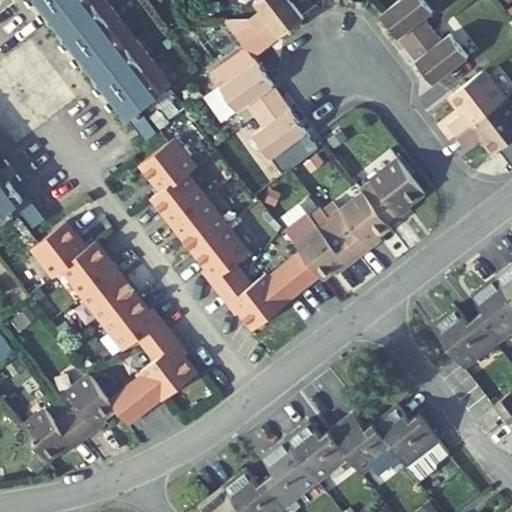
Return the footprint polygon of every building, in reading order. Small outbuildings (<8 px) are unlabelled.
[(105,0),(37,0),(129,116),(143,105),(152,98),(171,84),(105,0)] [(263,10),(250,19),(270,44),(304,18),(290,0),(256,0),(256,1),(263,10)] [(424,0),(399,0),(382,14),(408,47),(433,28),(425,17),(433,10),(424,0)] [(254,56),(270,44),(250,19),(226,19),(246,47),(247,46),(254,56)] [(442,40),(433,28),(408,47),(434,82),(468,56),(450,33),(442,40)] [(191,31),(180,38),(186,47),(197,39),(191,31)] [(247,103),(256,115),(282,96),(254,56),(247,46),(246,47),(211,71),(238,109),(247,103)] [(482,70),(450,95),(463,112),(448,123),(457,135),(472,124),(504,99),(482,70)] [(264,126),(291,108),(282,96),(256,115),(264,126)] [(169,121),(152,98),(143,105),(159,127),(169,121)] [(511,138),(511,108),(504,99),(472,124),(457,135),(466,147),(481,135),(494,152),(511,138)] [(264,126),(255,133),(272,156),(307,131),(291,108),(264,126)] [(341,130),(330,139),(335,146),(346,137),(341,130)] [(206,137),(197,143),(204,152),(213,146),(206,137)] [(196,165),(176,138),(142,164),(163,191),(187,172),(196,165)] [(360,188),(363,192),(389,226),(401,217),(397,212),(407,204),(423,192),(398,159),(360,188)] [(301,166),(298,174),(306,177),(310,169),(301,166)] [(206,198),(187,172),(163,191),(154,197),(174,223),(206,198)] [(0,173),(0,214),(20,199),(0,173)] [(290,175),(280,182),(286,190),(296,183),(290,175)] [(340,209),(330,217),(356,251),(360,256),(371,248),(367,242),(377,235),(389,226),(363,192),(340,209)] [(226,225),(206,198),(174,223),(194,249),(226,225)] [(330,217),(340,209),(334,201),(323,209),(330,217)] [(411,209),(407,204),(397,212),(401,217),(411,209)] [(296,243),(300,250),(320,275),(322,277),(334,268),(344,260),(348,265),(360,256),(356,251),(330,217),(296,243)] [(34,247),(39,243),(19,218),(14,222),(34,247)] [(64,267),(87,248),(67,222),(39,243),(34,247),(54,275),(64,267)] [(248,252),(226,225),(194,249),(208,266),(215,275),(210,280),(219,292),(245,272),(236,261),(248,252)] [(367,242),(371,248),(381,240),(377,235),(367,242)] [(83,293),(116,268),(96,241),(87,248),(64,267),(83,293)] [(300,250),(289,258),(309,284),(320,275),(300,250)] [(289,258),(278,267),(297,293),(309,284),(289,258)] [(337,273),(348,265),(344,260),(334,268),(337,273)] [(511,261),(495,274),(511,295),(511,261)] [(215,275),(208,266),(202,270),(210,280),(215,275)] [(278,267),(267,275),(286,301),(297,293),(278,267)] [(104,319),(136,294),(116,268),(83,293),(104,319)] [(245,272),(219,292),(228,304),(233,300),(254,284),(245,272)] [(484,309),(477,315),(496,341),(511,328),(511,295),(495,274),(472,292),(484,309)] [(254,284),(233,300),(241,310),(253,327),(286,301),(267,275),(254,284)] [(145,349),(171,329),(161,317),(157,321),(149,311),(136,294),(104,319),(125,346),(137,338),(145,349)] [(241,310),(233,300),(228,304),(236,314),(241,310)] [(432,323),(464,365),(496,341),(477,315),(468,321),(456,305),(432,323)] [(30,306),(18,316),(25,325),(37,315),(30,306)] [(154,307),(149,311),(157,321),(161,317),(154,307)] [(155,362),(109,398),(116,406),(130,424),(196,371),(183,355),(176,345),(181,341),(171,329),(145,349),(155,362)] [(14,346),(3,331),(0,333),(0,341),(8,352),(14,346)] [(176,345),(183,355),(188,351),(181,341),(176,345)] [(19,356),(7,365),(14,374),(26,365),(19,356)] [(77,404),(67,412),(86,437),(98,428),(94,423),(104,416),(116,406),(109,398),(91,374),(68,391),(77,404)] [(506,418),(511,413),(511,392),(511,391),(495,404),(506,418)] [(397,402),(375,421),(401,457),(419,479),(436,467),(436,462),(449,453),(418,413),(410,419),(397,402)] [(67,412),(55,420),(47,408),(23,426),(49,459),(60,449),(70,441),(74,446),(86,437),(67,412)] [(380,473),(401,457),(375,421),(366,427),(354,411),(330,429),(349,454),(361,471),(372,463),(380,473)] [(107,420),(104,416),(94,423),(98,428),(107,420)] [(310,418),(286,437),(298,453),(318,479),(349,454),(330,429),(323,434),(310,418)] [(286,503),(318,479),(298,453),(286,437),(262,455),(275,471),(267,477),(286,503)] [(65,454),(74,446),(70,441),(60,449),(65,454)] [(246,467),(223,485),(235,501),(243,511),(274,511),(286,503),(267,477),(259,483),(246,467)] [(243,511),(235,501),(223,485),(199,503),(206,511),(243,511)] [(459,490),(444,499),(449,506),(463,497),(459,490)]
